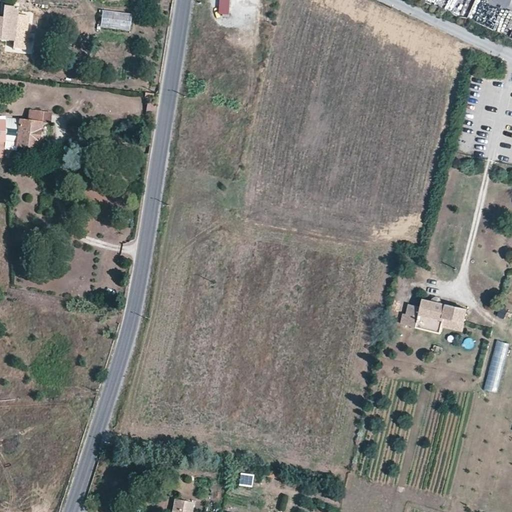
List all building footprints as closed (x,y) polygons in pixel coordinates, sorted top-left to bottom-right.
[(4,7),(3,18),(0,17),(0,39),(15,42),(18,8),(4,7)] [(214,27),(252,32),(253,20),(216,15),(214,27)] [(0,49),(0,66),(19,69),(21,52),(0,49)] [(148,114),(156,115),(158,105),(149,104),(148,114)] [(50,124),(51,114),(29,112),(28,121),(41,123),(50,124)] [(5,149),(6,136),(19,138),(18,147),(38,149),(41,123),(28,121),(20,121),(20,129),(6,128),(6,122),(0,121),(0,158),(3,159),(3,149),(5,149)] [(463,323),(466,309),(422,299),(421,306),(408,303),(403,325),(416,328),(441,334),(442,327),(462,331),(463,323)] [(441,355),(443,347),(434,345),(432,353),(441,355)] [(277,479),(278,472),(266,469),(265,476),(277,479)] [(238,485),(251,488),(253,477),(240,474),(238,485)] [(174,499),(171,511),(191,511),(193,503),(174,499)]
